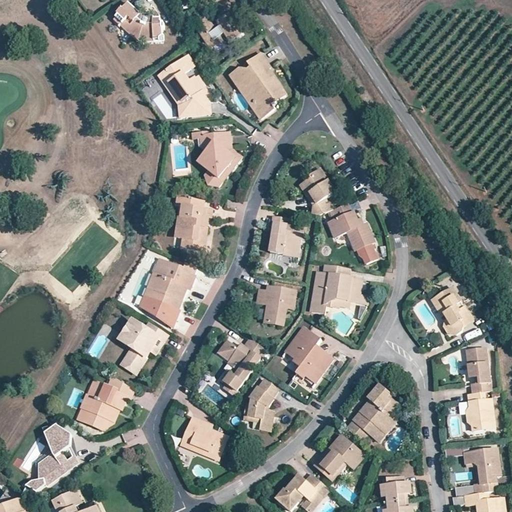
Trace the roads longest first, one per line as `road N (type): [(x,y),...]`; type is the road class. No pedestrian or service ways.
road 1 (residential): [(327,109),(281,143),(255,195),(237,267),(153,420),(187,511)]
road 2 (tertiary): [(511,283),(327,0)]
road 3 (residential): [(382,332),(301,441),(194,511)]
road 4 (residential): [(327,109),(399,229),(401,283),(382,332)]
road 5 (residential): [(382,332),(418,371),(439,511)]
road 6 (residential): [(257,0),(327,109)]
